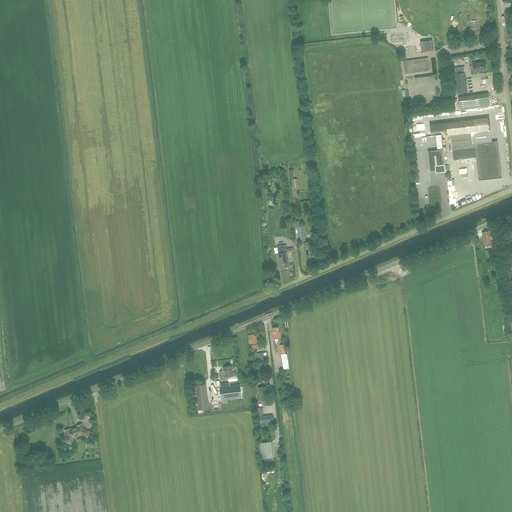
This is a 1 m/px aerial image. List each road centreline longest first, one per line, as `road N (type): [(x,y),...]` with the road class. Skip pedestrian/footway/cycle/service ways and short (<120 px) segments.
road 1 (unclassified): [(0,430),(511,215)]
road 2 (unclassified): [(511,190),(266,293)]
road 3 (unclassified): [(511,132),(498,0)]
